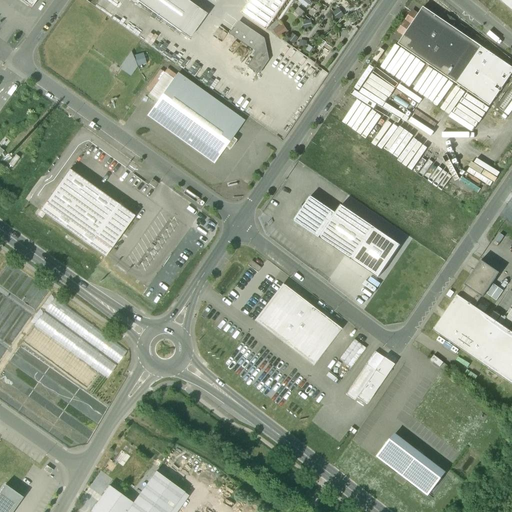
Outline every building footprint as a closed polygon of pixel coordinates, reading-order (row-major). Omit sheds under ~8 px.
[(38,0),(17,0),(31,9),(38,0)] [(204,13),(184,0),(133,0),(187,37),(204,13)] [(252,0),(249,6),(274,23),(288,0),(252,0)] [(511,0),(497,0),(511,12),(511,0)] [(434,6),(430,12),(437,17),(440,11),(434,6)] [(430,12),(423,7),(417,16),(412,12),(399,31),(404,35),(398,44),(456,84),(482,47),(481,47),(472,41),(462,34),(465,28),(460,25),(456,30),(437,17),(430,12)] [(239,22),(230,33),(257,53),(248,67),(259,74),(269,60),(264,39),(239,22)] [(476,36),(472,41),(481,47),(485,42),(476,36)] [(482,47),(456,84),(476,98),(473,103),(477,106),(481,101),(489,107),(511,73),(511,68),(488,51),(485,50),(482,47)] [(136,66),(134,57),(131,52),(118,69),(130,77),(136,67),(136,66)] [(146,64),(143,55),(134,57),(136,66),(146,64)] [(243,121),(177,75),(148,116),(213,163),(224,147),(229,150),(236,141),(231,137),(243,121)] [(15,155),(8,165),(12,168),(19,158),(15,155)] [(113,201),(69,170),(46,203),(111,249),(134,217),(113,201)] [(158,184),(152,180),(148,185),(154,189),(158,184)] [(310,196),(303,207),(301,205),(298,209),(300,211),(293,221),(318,238),(319,238),(335,213),(310,196)] [(111,249),(46,203),(42,208),(40,211),(105,258),(107,254),(111,249)] [(396,244),(341,205),(335,213),(319,238),(375,276),(396,244)] [(261,269),(251,261),(248,266),(257,273),(261,269)] [(464,286),(466,287),(459,297),(457,296),(433,330),(511,383),(511,333),(474,307),(481,297),(482,298),(499,274),(481,261),(464,286)] [(494,283),(488,293),(498,299),(504,290),(494,283)] [(341,330),(284,286),(257,321),(314,365),(341,330)] [(54,299),(44,313),(117,367),(126,352),(54,299)] [(117,367),(44,313),(34,327),(107,380),(117,367)] [(366,349),(354,339),(329,372),(341,381),(366,349)] [(374,353),(346,395),(354,401),(356,398),(382,358),(374,353)] [(443,363),(433,356),(430,360),(439,368),(443,363)] [(382,358),(356,398),(367,405),(373,395),(378,387),(392,365),(382,358)] [(404,442),(394,435),(377,456),(387,464),(388,462),(400,470),(398,472),(407,479),(408,477),(420,486),(418,488),(428,495),(444,473),(435,466),(433,468),(421,459),(422,457),(416,452),(414,454),(402,444),(404,442)] [(134,504),(127,511),(178,511),(190,495),(156,471),(134,504)] [(13,511),(23,498),(5,486),(0,492),(0,511),(13,511)] [(127,511),(134,504),(110,486),(91,511),(127,511)]
